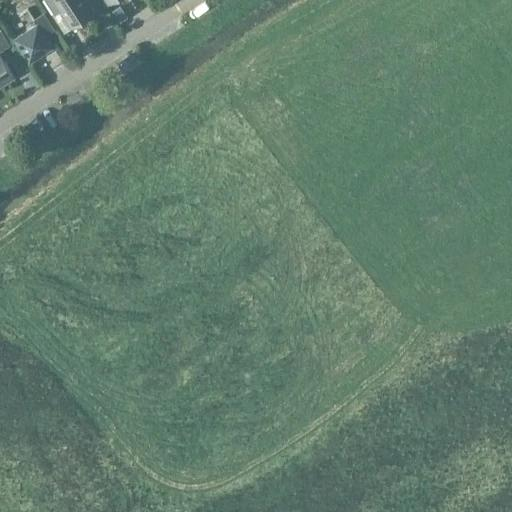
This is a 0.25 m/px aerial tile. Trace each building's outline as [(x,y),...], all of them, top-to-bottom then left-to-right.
[(71,28),(95,13),(86,0),(45,0),(55,14),(60,10),(71,28)] [(50,27),(57,22),(46,4),(39,8),(50,27)] [(0,41),(12,32),(0,14),(0,41)] [(29,63),(53,47),(37,24),(14,39),(29,63)] [(0,86),(15,77),(0,54),(0,86)]
